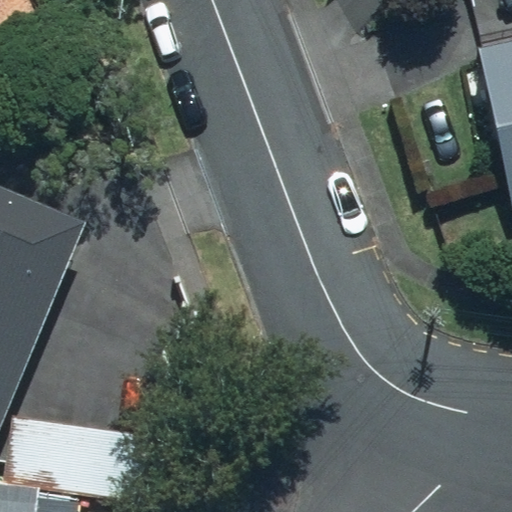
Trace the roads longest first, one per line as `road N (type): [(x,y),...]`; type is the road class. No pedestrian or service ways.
road 1 (residential): [(221,0),(351,335),(399,386),(500,416)]
road 2 (residential): [(409,511),(500,416)]
